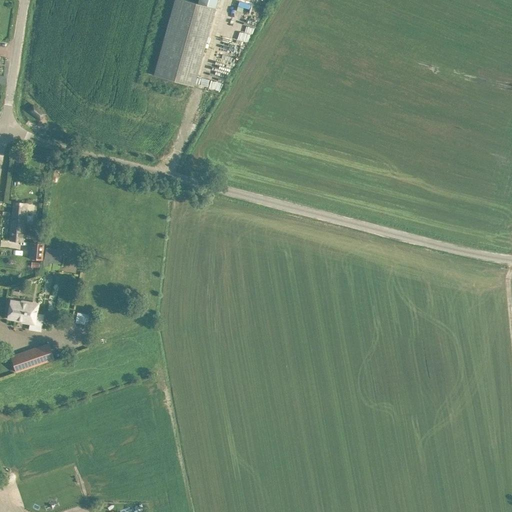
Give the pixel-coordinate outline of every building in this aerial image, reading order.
[(215,7),(198,3),(188,0),(174,0),(154,75),(193,86),(215,7)] [(44,114),(33,106),(29,111),(40,119),(44,114)] [(10,240),(20,241),(22,242),(27,204),(24,203),(14,202),(10,240)] [(30,258),(43,259),(44,243),(31,242),(30,258)] [(46,247),(42,266),(48,267),(49,263),(60,265),(63,250),(46,247)] [(11,300),(8,318),(21,321),(21,322),(31,324),(32,315),(36,316),(38,304),(21,301),(21,302),(11,300)] [(87,324),(89,314),(77,312),(75,322),(87,324)] [(10,356),(16,373),(54,359),(49,343),(10,356)] [(18,450),(0,456),(0,473),(24,465),(18,450)]
